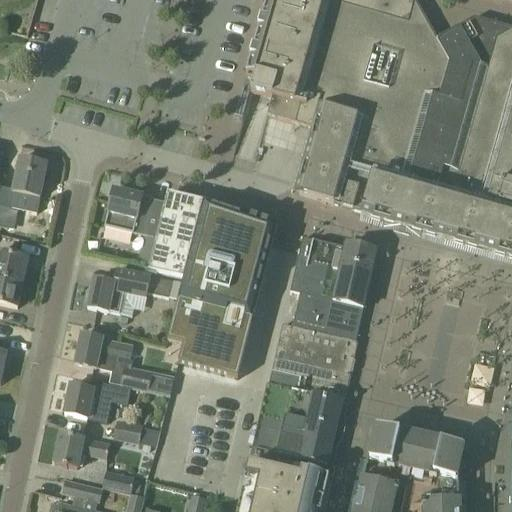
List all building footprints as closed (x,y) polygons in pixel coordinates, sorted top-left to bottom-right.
[(267,0),(266,5),(246,76),(255,79),(250,94),(272,101),(267,120),(317,134),(299,197),(395,224),(424,232),(511,257),(511,30),(474,20),(458,30),(479,69),(492,73),(463,175),(443,169),(437,190),(408,181),(396,178),(419,96),(440,102),(451,65),(437,41),(426,22),(427,22),(424,19),(416,4),(413,0),(267,0)] [(47,167),(19,161),(13,191),(1,188),(0,191),(0,229),(7,231),(11,212),(12,211),(11,211),(14,195),(39,201),(47,167)] [(104,229),(156,241),(161,221),(162,221),(165,205),(154,203),(154,201),(113,191),(104,229)] [(161,221),(156,241),(158,241),(183,247),(193,203),(167,197),(165,205),(162,221),(161,221)] [(183,247),(158,241),(150,274),(185,282),(195,236),(203,205),(193,203),(183,247)] [(242,366),(273,250),(278,230),(205,204),(195,240),(185,282),(184,282),(168,343),(183,347),(178,366),(182,367),(238,381),(242,366)] [(324,301),(333,303),(363,310),(376,255),(346,247),(345,251),(303,241),(290,295),(300,297),(300,296),(324,302),(324,301)] [(0,280),(22,285),(26,264),(27,264),(28,262),(0,255),(0,280)] [(87,311),(108,315),(109,315),(119,317),(124,297),(146,302),(147,297),(168,302),(172,285),(117,273),(114,286),(93,281),(87,311)] [(22,285),(0,280),(0,306),(17,310),(18,308),(17,308),(22,285)] [(300,296),(300,297),(292,330),(355,343),(363,310),(333,303),(324,301),(324,302),(300,296)] [(468,334),(457,333),(459,306),(437,305),(430,388),(463,391),(468,334)] [(355,343),(292,330),(282,328),(279,344),(288,347),(295,346),(352,359),(355,343)] [(81,338),(75,367),(96,372),(99,357),(129,364),(132,350),(102,343),(102,342),(81,338)] [(288,347),(279,344),(272,372),(316,383),(345,390),(348,377),(285,361),(288,347)] [(352,359),(295,346),(288,347),(285,361),(348,377),(352,359)] [(121,389),(148,395),(152,377),(124,371),(121,389)] [(345,390),(316,383),(272,372),(268,388),(344,405),(347,392),(344,391),(345,390)] [(344,405),(268,388),(267,387),(252,450),(329,467),(334,447),(332,446),(331,438),(331,431),(334,424),(339,417),(341,418),(344,405)] [(70,388),(64,417),(93,424),(97,409),(116,413),(119,400),(93,394),(93,393),(70,388)] [(155,434),(118,426),(114,441),(152,449),(155,434)] [(368,461),(356,511),(458,511),(457,483),(456,482),(456,483),(455,483),(459,466),(462,452),(443,447),(443,446),(443,445),(397,434),(397,435),(397,436),(377,431),(375,441),(370,461),(370,463),(369,462),(369,461),(368,461)] [(60,437),(53,467),(63,469),(63,470),(67,471),(67,470),(77,472),(80,456),(106,462),(109,449),(83,443),(83,442),(60,437)] [(329,467),(252,450),(248,468),(300,480),(301,474),(326,480),(329,467)] [(300,480),(248,468),(237,511),(322,511),(329,482),(326,481),(326,480),(301,474),(300,480)] [(134,482),(106,476),(102,492),(130,498),(134,482)] [(83,511),(86,502),(89,490),(65,485),(62,497),(74,500),(72,510),(60,507),(58,511),(83,511)] [(86,502),(99,506),(102,494),(89,490),(86,502)] [(33,495),(29,511),(34,511),(41,511),(45,498),(33,495)] [(130,498),(127,511),(140,511),(143,501),(130,498)] [(192,499),(189,511),(203,511),(206,502),(192,499)]
